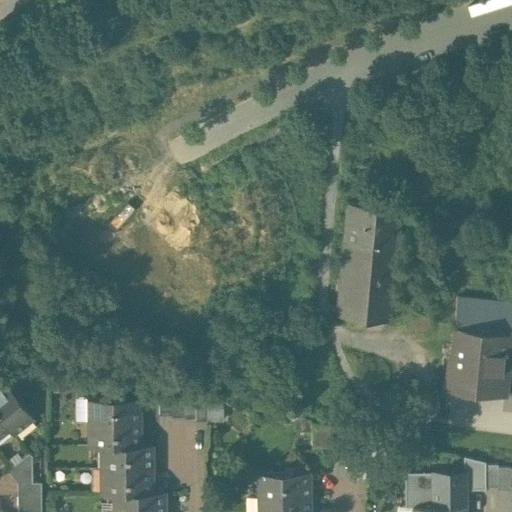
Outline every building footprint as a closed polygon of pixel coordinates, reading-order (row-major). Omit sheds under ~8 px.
[(389,319),(399,207),(346,202),(336,315),(389,319)] [(511,300),(456,295),(447,386),(507,392),(511,352),(511,300)] [(32,416),(2,379),(0,380),(0,415),(8,426),(8,427),(11,432),(32,416)] [(170,393),(170,391),(158,391),(158,414),(170,414),(170,393)] [(182,393),(170,393),(170,414),(170,416),(182,416),(182,394),(182,393)] [(194,394),(182,394),(182,416),(182,417),(194,417),(194,397),(194,394)] [(138,395),(89,395),(89,420),(138,419),(138,395)] [(206,420),(206,397),(194,397),(194,417),(194,420),(206,420)] [(8,426),(0,415),(0,433),(8,427),(8,426)] [(138,419),(89,420),(90,444),(102,444),(138,443),(138,419)] [(329,447),(328,425),(329,423),(305,419),(305,431),(309,431),(309,447),(329,447)] [(340,448),(340,428),(340,425),(328,425),(329,447),(329,448),(340,448)] [(352,432),(352,428),(340,428),(340,448),(340,451),(352,451),(352,432)] [(309,447),(309,431),(305,431),(279,432),(279,443),(268,443),(268,470),(305,470),(305,454),(309,454),(309,447)] [(364,432),(352,432),(352,451),(352,455),(365,455),(364,432)] [(138,443),(102,444),(102,467),(151,467),(150,443),(138,443)] [(27,452),(6,469),(16,481),(31,481),(31,454),(27,452)] [(498,464),(486,464),(486,486),(498,486),(498,466),(498,464)] [(510,466),(498,466),(498,486),(498,488),(510,489),(510,467),(510,466)] [(151,467),(102,467),(102,491),(109,491),(114,491),(150,490),(151,467)] [(259,496),(308,495),(308,470),(305,470),(268,470),(259,470),(259,496)] [(417,479),(417,505),(466,505),(466,480),(417,479)] [(31,481),(16,481),(16,494),(40,494),(40,481),(31,481)] [(150,490),(114,491),(114,511),(162,511),(163,490),(150,490)] [(40,494),(16,494),(16,505),(40,505),(40,494)] [(307,511),(308,495),(259,496),(259,511),(307,511)]
